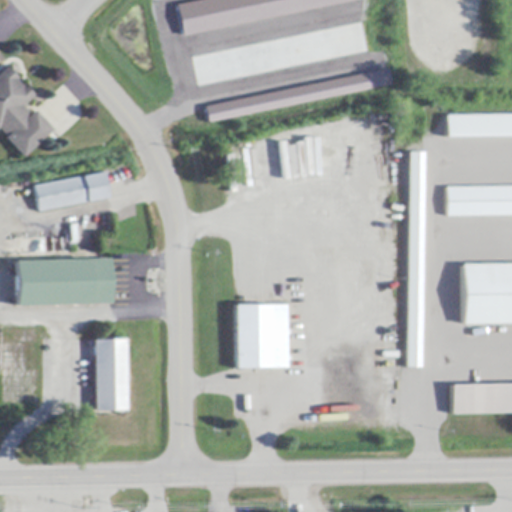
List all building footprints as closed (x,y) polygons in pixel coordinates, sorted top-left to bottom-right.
[(177,0),(174,1),(179,33),(363,1),(362,0),(177,0)] [(16,78),(17,79),(15,80),(22,87),(23,86),(25,87),(34,97),(22,108),(30,116),(34,111),(35,112),(52,131),(46,136),(22,158),(5,139),(6,138),(0,131),(0,74),(7,68),(16,78)] [(387,86),(384,70),(202,105),(205,121),(387,86)] [(511,113),(511,136),(442,136),(442,113),(511,113)] [(404,367),(405,151),(420,151),(419,367),(404,367)] [(108,199),(37,213),(32,187),(103,174),(108,199)] [(511,216),(445,218),(444,189),(511,187),(511,216)] [(110,305),(15,308),(14,263),(109,260),(110,305)] [(511,325),(460,326),(459,266),(511,265),(511,325)] [(234,370),(233,307),(285,306),(286,331),(288,331),(288,336),(286,336),(286,357),(289,357),(289,362),(286,362),(286,369),(234,370)] [(123,341),(124,412),(93,412),(92,341),(123,341)] [(449,387),(511,385),(511,413),(450,415),(449,387)]
